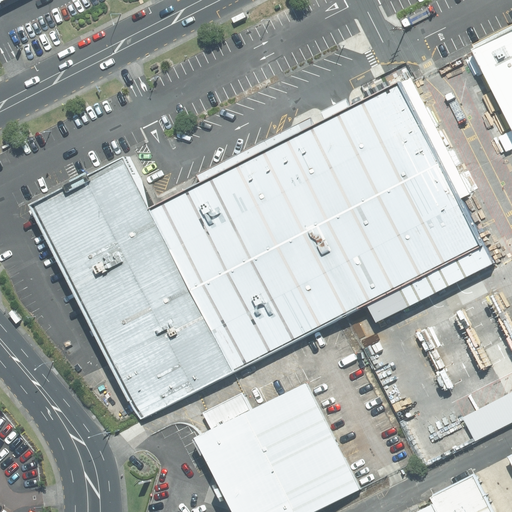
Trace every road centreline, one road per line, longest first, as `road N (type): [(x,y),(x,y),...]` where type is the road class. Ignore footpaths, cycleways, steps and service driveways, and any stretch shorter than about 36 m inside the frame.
road 1 (secondary): [(0,109),(212,0)]
road 2 (unknown): [(417,34),(511,246)]
road 3 (unknown): [(511,264),(420,309),(406,326),(439,408)]
road 4 (secondary): [(0,339),(79,443),(93,511)]
